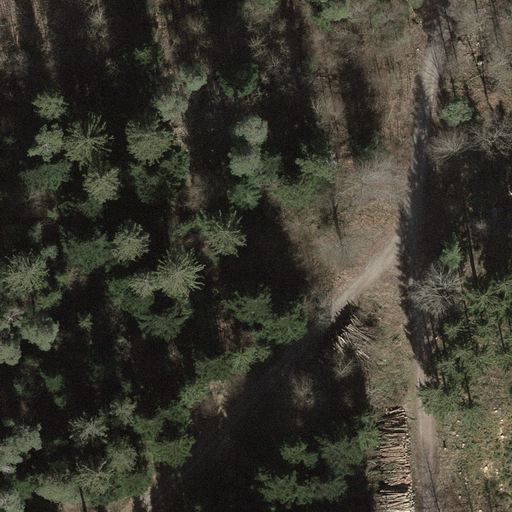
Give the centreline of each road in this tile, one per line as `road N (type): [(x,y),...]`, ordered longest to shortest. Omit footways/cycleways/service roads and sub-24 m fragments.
road 1 (track): [(450,0),(429,80),(417,189),(429,511)]
road 2 (track): [(140,511),(418,225)]
